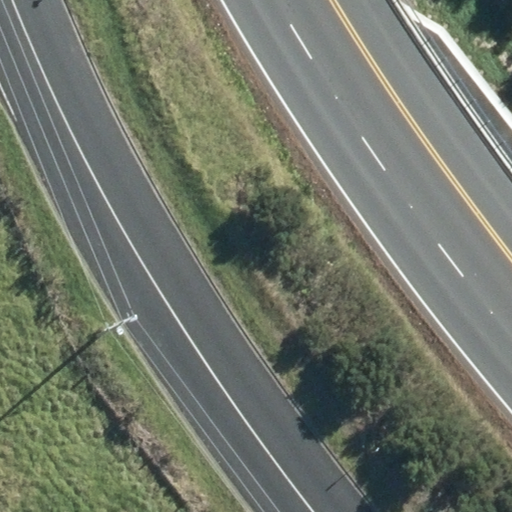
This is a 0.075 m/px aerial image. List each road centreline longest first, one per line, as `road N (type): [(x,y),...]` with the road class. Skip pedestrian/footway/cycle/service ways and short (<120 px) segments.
road 1 (unclassified): [(317,511),(159,289),(85,158),(14,0)]
road 2 (primary): [(511,255),(333,0)]
